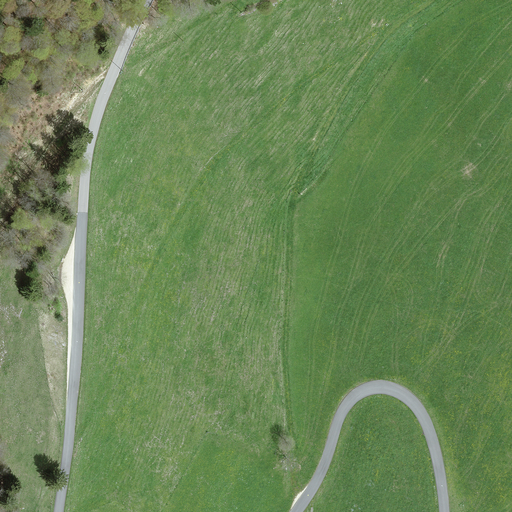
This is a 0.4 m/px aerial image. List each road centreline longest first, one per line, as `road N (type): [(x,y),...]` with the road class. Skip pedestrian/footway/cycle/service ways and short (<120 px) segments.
road 1 (track): [(295,511),(283,354),(290,203),(372,52),(430,0)]
road 2 (tertiary): [(58,511),(87,161),(104,92),(147,0)]
road 3 (track): [(0,218),(41,149),(114,69),(238,0)]
road 4 (tertiary): [(444,511),(423,416),(385,386),(363,389),(345,406),(296,511)]
